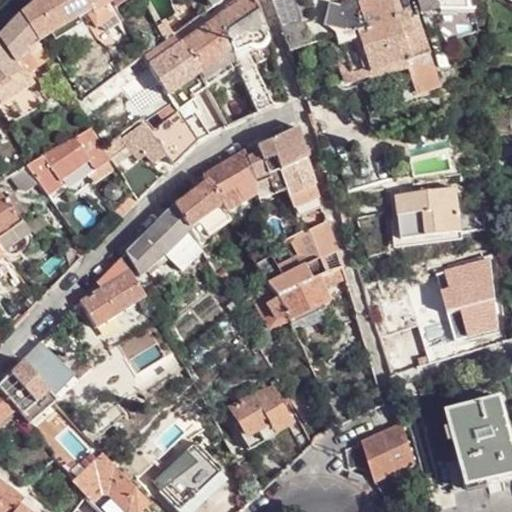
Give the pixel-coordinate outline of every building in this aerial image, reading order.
[(48,32),(50,37),(85,17),(92,12),(90,9),(89,9),(83,0),(59,0),(36,13),(48,32)] [(107,0),(83,0),(89,9),(90,9),(92,12),(96,20),(99,24),(107,19),(105,15),(114,9),(107,0)] [(107,0),(114,9),(126,0),(107,0)] [(201,2),(200,0),(182,0),(186,8),(201,2)] [(206,0),(202,3),(206,10),(212,6),(219,1),(218,0),(206,0)] [(264,29),(255,0),(254,0),(244,0),(242,1),(237,4),(217,18),(231,51),(264,29)] [(302,0),(282,0),(273,3),(280,23),(293,18),(295,26),(301,24),(309,22),(302,0)] [(372,1),(357,5),(364,31),(397,21),(391,2),(389,0),(378,0),(373,2),(372,1)] [(398,0),(391,2),(397,21),(400,29),(409,27),(406,17),(403,18),(398,0)] [(416,0),(420,12),(421,13),(422,12),(439,8),(436,0),(416,0)] [(474,0),(448,0),(448,12),(476,13),(475,7),(474,0)] [(357,5),(338,12),(347,36),(356,33),(364,31),(357,5)] [(108,38),(124,26),(114,9),(105,15),(107,19),(99,24),(104,32),(108,38)] [(347,36),(338,12),(318,9),(321,31),(325,31),(336,40),(347,36)] [(89,24),(90,25),(96,20),(92,12),(85,17),(89,24)] [(409,27),(400,29),(411,61),(413,67),(434,60),(437,59),(422,12),(421,13),(420,12),(406,17),(409,27)] [(20,54),(37,43),(28,29),(19,15),(9,26),(2,33),(20,54)] [(48,32),(41,36),(49,49),(50,50),(51,50),(52,50),(58,47),(56,44),(89,24),(85,17),(50,37),(48,32)] [(231,51),(217,18),(182,41),(199,73),(231,51)] [(293,18),(280,23),(290,53),(308,48),(301,24),(295,26),(293,18)] [(97,36),(104,32),(96,20),(90,25),(97,36)] [(356,33),(370,76),(406,63),(411,61),(400,29),(397,21),(364,31),(356,33)] [(231,51),(238,66),(259,114),(274,107),(246,52),(268,39),(264,29),(231,51)] [(2,33),(0,35),(0,41),(10,59),(20,54),(2,33)] [(336,40),(329,41),(345,85),(370,76),(356,33),(347,36),(336,40)] [(0,81),(17,71),(10,59),(0,41),(0,81)] [(182,41),(148,64),(148,66),(167,96),(199,73),(182,41)] [(22,82),(0,95),(0,107),(35,87),(28,76),(49,62),(44,56),(37,44),(37,43),(20,54),(10,59),(17,71),(22,82)] [(274,59),(269,44),(254,54),(258,65),(274,59)] [(199,73),(206,87),(238,66),(231,51),(199,73)] [(441,72),(453,70),(448,55),(437,59),(441,72)] [(97,111),(121,92),(119,88),(148,66),(148,64),(143,57),(88,101),(97,111)] [(411,61),(406,63),(418,99),(443,90),(441,83),(434,60),(413,67),(411,61)] [(148,66),(119,88),(121,92),(139,116),(167,96),(148,66)] [(0,95),(22,82),(17,71),(0,81),(0,95)] [(199,73),(167,96),(172,104),(177,112),(188,105),(190,104),(188,99),(206,87),(199,73)] [(441,83),(443,90),(446,98),(374,120),(376,127),(400,121),(401,124),(453,109),(452,95),(453,79),(441,83)] [(63,106),(81,137),(90,132),(92,131),(77,108),(73,101),(63,106)] [(177,112),(172,104),(142,127),(149,135),(178,113),(177,112)] [(209,137),(188,105),(177,112),(178,113),(196,145),(198,142),(209,137)] [(196,145),(178,113),(149,135),(159,149),(173,168),(196,145)] [(142,127),(129,136),(126,132),(119,137),(127,148),(136,161),(143,155),(144,157),(145,156),(147,158),(159,149),(149,135),(142,127)] [(267,144),(256,149),(243,154),(252,182),(269,176),(276,197),(287,192),(280,174),(280,173),(307,159),(297,129),(267,144)] [(75,140),(81,151),(96,141),(90,132),(81,137),(75,140)] [(101,149),(110,162),(127,148),(119,137),(101,149)] [(59,183),(89,163),(81,151),(75,140),(43,159),(49,169),(59,183)] [(101,149),(96,141),(81,151),(89,163),(96,172),(110,162),(101,149)] [(511,146),(494,147),(496,158),(511,157),(511,146)] [(203,178),(205,183),(206,183),(220,204),(225,214),(256,196),(252,184),(252,182),(243,154),(203,178)] [(137,203),(165,176),(147,158),(145,156),(144,157),(143,155),(136,161),(119,176),(137,203)] [(25,169),(34,179),(49,169),(43,159),(30,166),(25,169)] [(307,159),(280,173),(280,174),(287,192),(288,196),(316,187),(307,159)] [(116,171),(110,162),(96,172),(88,178),(92,184),(94,187),(116,171)] [(89,163),(59,183),(61,186),(65,193),(68,191),(88,178),(96,172),(89,163)] [(20,195),(37,184),(34,179),(25,169),(8,178),(20,195)] [(49,169),(34,179),(37,184),(46,197),(61,186),(59,183),(49,169)] [(88,178),(68,191),(72,198),(92,184),(88,178)] [(205,183),(175,207),(190,232),(195,242),(228,220),(225,214),(220,204),(206,183),(205,183)] [(288,196),(296,218),(322,208),(316,187),(288,196)] [(462,191),(398,199),(403,243),(467,235),(462,191)] [(0,239),(22,223),(19,218),(5,199),(0,192),(0,239)] [(10,195),(5,199),(19,218),(25,214),(10,195)] [(393,200),(398,252),(468,243),(467,235),(403,243),(398,199),(393,200)] [(144,239),(162,259),(165,257),(190,232),(175,207),(144,239)] [(39,215),(29,223),(37,233),(47,224),(39,215)] [(286,263),(290,271),(284,274),(276,259),(259,270),(271,293),(275,299),(318,280),(337,272),(342,270),(327,221),(287,240),(296,257),(286,263)] [(22,223),(0,239),(0,251),(2,254),(30,233),(22,223)] [(165,257),(181,274),(202,253),(196,244),(195,242),(190,232),(165,257)] [(144,239),(126,257),(139,281),(162,259),(144,239)] [(0,270),(9,264),(3,256),(2,254),(0,251),(0,278),(2,277),(0,272),(0,270)] [(217,263),(210,266),(219,283),(227,278),(217,263)] [(97,287),(102,291),(122,278),(114,269),(97,287)] [(318,280),(324,296),(342,288),(337,272),(318,280)] [(102,291),(80,306),(95,331),(143,299),(142,298),(128,274),(122,278),(102,291)] [(318,280),(275,299),(288,320),(322,306),(327,304),(324,296),(318,280)] [(150,293),(142,298),(143,299),(148,308),(156,303),(150,293)] [(292,329),(288,320),(275,299),(271,293),(265,298),(261,304),(258,309),(272,336),(292,329)] [(102,344),(150,312),(148,308),(143,299),(95,331),(102,344)] [(179,301),(168,310),(176,319),(186,310),(179,301)] [(230,317),(235,312),(231,303),(224,307),(230,317)] [(292,329),(293,330),(302,327),(317,320),(324,317),(322,313),(325,311),(322,306),(288,320),(292,329)] [(319,324),(317,320),(302,327),(305,331),(319,324)] [(413,328),(381,337),(395,377),(422,370),(413,328)] [(206,350),(218,342),(208,332),(199,339),(200,342),(206,350)] [(188,350),(189,363),(205,351),(197,342),(188,350)] [(142,394),(146,398),(177,374),(183,369),(176,356),(129,393),(131,395),(135,393),(142,394)] [(21,364),(0,385),(0,394),(15,411),(22,419),(26,423),(27,425),(54,402),(53,401),(42,389),(21,364)] [(189,379),(183,369),(177,374),(182,382),(189,379)] [(304,391),(289,400),(307,427),(321,418),(304,391)] [(0,394),(0,423),(12,414),(19,422),(22,419),(15,411),(0,394)] [(289,428),(269,395),(251,400),(250,399),(229,411),(238,427),(235,429),(247,452),(275,435),(274,432),(289,428)] [(121,406),(125,401),(123,399),(80,432),(84,437),(91,444),(125,416),(122,413),(121,406)] [(341,428),(356,421),(345,399),(330,406),(341,428)] [(511,433),(503,402),(451,417),(459,450),(437,456),(446,488),(454,485),(456,493),(453,493),(454,494),(456,494),(471,491),(511,481),(511,433)] [(404,426),(365,445),(377,486),(416,464),(404,426)] [(0,464),(13,475),(17,471),(0,453),(0,464)] [(101,456),(73,483),(76,487),(84,496),(85,495),(94,504),(105,494),(122,511),(140,511),(147,506),(101,456)] [(369,480),(351,473),(348,479),(367,487),(369,480)] [(0,511),(15,511),(19,508),(23,502),(23,501),(5,487),(0,483),(0,511)] [(100,511),(122,511),(105,494),(94,504),(100,511)]
